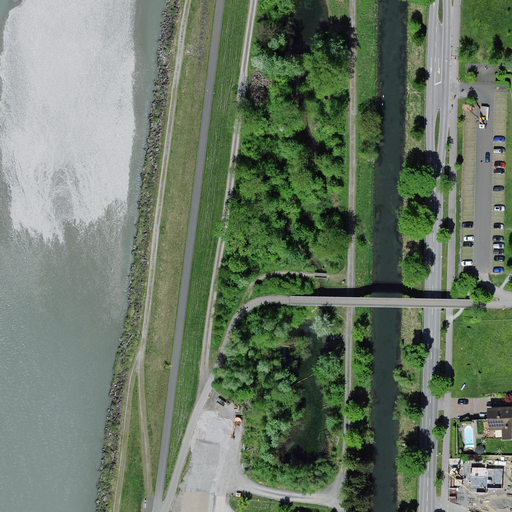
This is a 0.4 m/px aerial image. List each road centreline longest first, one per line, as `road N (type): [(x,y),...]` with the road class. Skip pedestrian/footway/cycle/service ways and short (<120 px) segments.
road 1 (track): [(257,0),(210,363),(212,387),(234,410),(236,465),(259,487),(319,495),(336,490),(350,463),(356,165)]
road 2 (track): [(159,511),(221,0)]
road 3 (secondary): [(426,511),(439,0)]
road 4 (track): [(189,0),(141,363),(159,502)]
road 5 (track): [(142,354),(118,511)]
